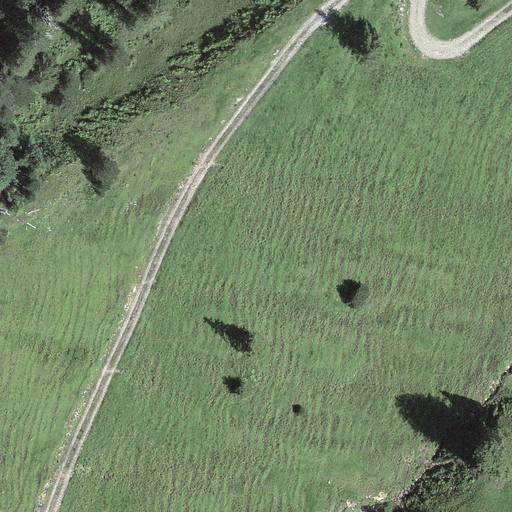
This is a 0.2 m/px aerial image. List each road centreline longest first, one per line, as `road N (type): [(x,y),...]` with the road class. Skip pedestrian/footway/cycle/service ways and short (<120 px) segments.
road 1 (track): [(50,511),(192,184),(290,50),(340,0)]
road 2 (track): [(418,0),(421,37),(438,48),(465,41),(511,5)]
